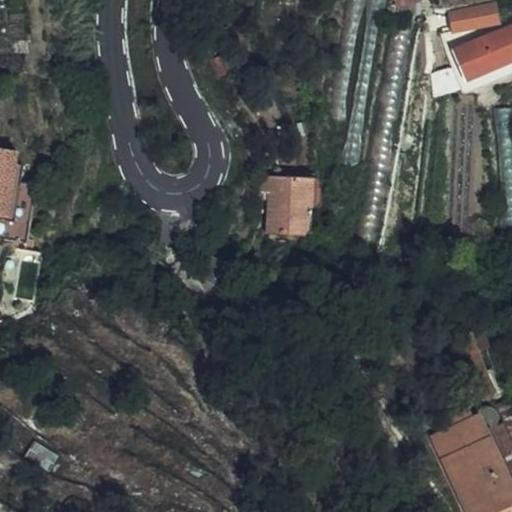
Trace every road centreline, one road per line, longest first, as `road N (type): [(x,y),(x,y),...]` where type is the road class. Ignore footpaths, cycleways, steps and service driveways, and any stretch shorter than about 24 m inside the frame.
road 1 (track): [(182,195),(185,272),(240,317),(319,339),(379,383),(440,511)]
road 2 (tertiary): [(112,0),(131,148),(146,178),(182,195),(199,185),(214,151),(211,128),(183,84),(170,22),(174,0)]
